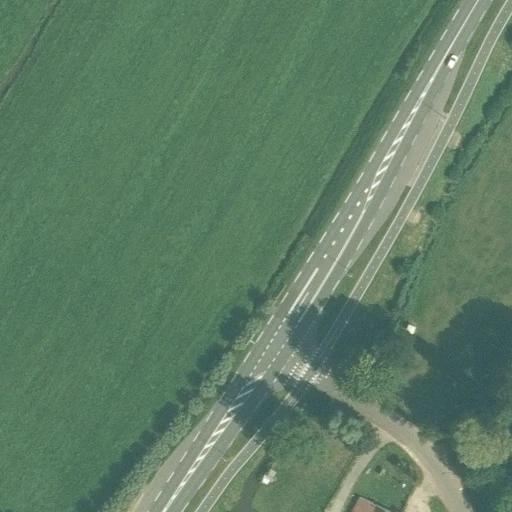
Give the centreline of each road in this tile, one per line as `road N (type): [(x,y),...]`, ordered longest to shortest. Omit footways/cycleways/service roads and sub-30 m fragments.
road 1 (primary): [(273,343),(478,0)]
road 2 (tertiary): [(460,511),(430,460),(403,433),(273,343)]
road 3 (primary): [(163,511),(273,343)]
